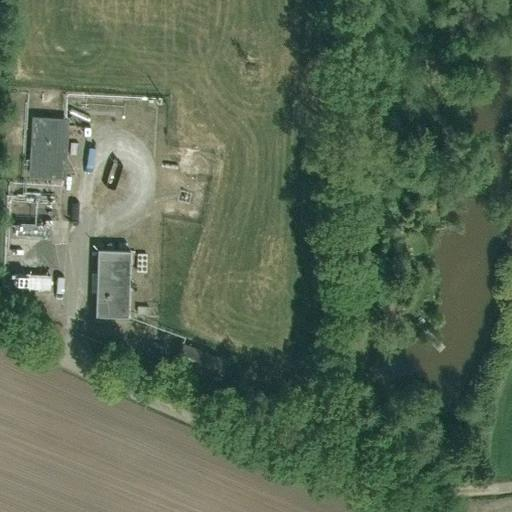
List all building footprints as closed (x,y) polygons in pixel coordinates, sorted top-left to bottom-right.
[(69,128),(32,127),(31,187),(67,188),(69,128)] [(118,172),(92,171),(90,208),(117,209),(118,172)] [(34,194),(19,200),(99,251),(115,226),(63,195),(34,194)] [(140,253),(94,252),(92,329),(139,330),(140,253)] [(168,364),(225,390),(241,354),(183,328),(168,364)]
